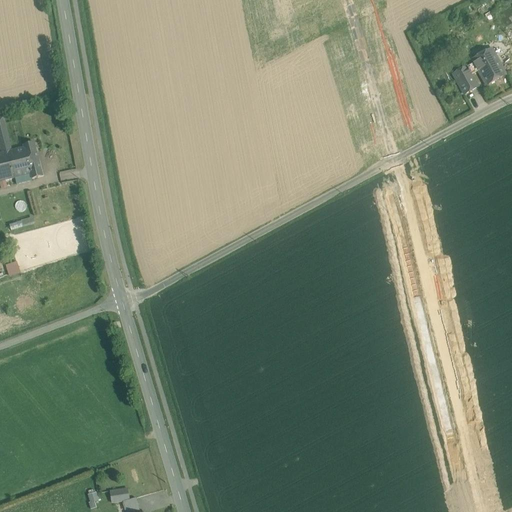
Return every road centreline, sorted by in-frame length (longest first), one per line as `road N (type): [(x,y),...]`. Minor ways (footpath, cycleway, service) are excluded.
road 1 (unclassified): [(511,99),(121,300)]
road 2 (secondary): [(61,0),(121,300)]
road 3 (secondary): [(121,300),(184,511)]
road 4 (unclassified): [(121,300),(0,348)]
